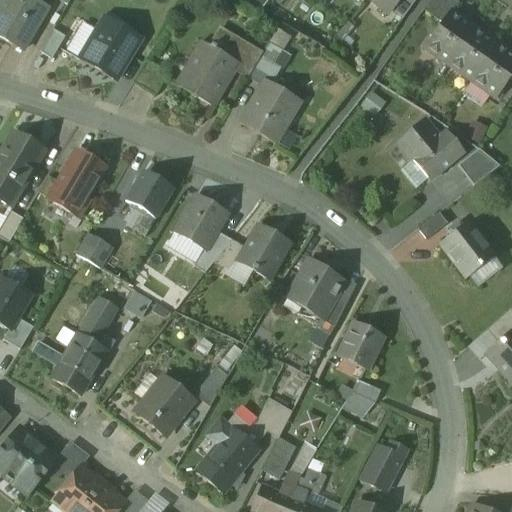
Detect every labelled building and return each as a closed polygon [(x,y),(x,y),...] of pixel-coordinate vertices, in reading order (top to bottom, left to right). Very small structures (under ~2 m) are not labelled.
[(28,0),(6,0),(0,10),(0,41),(22,55),(48,11),(28,0)] [(373,0),(390,13),(393,10),(400,0),(373,0)] [(404,0),(400,0),(393,10),(404,19),(413,6),(404,0)] [(431,0),(425,10),(435,17),(447,0),(431,0)] [(456,0),(447,0),(435,17),(444,24),(452,14),(453,14),(454,13),(461,3),(456,0)] [(68,7),(58,1),(46,22),(56,28),(68,7)] [(444,24),(426,49),(450,65),(476,30),(476,29),(454,13),(453,14),(452,14),(444,24)] [(105,21),(80,64),(115,85),(141,42),(105,21)] [(491,41),(476,30),(450,65),(473,82),(500,45),(492,40),(491,41)] [(54,33),(40,56),(52,63),(66,40),(54,33)] [(220,33),(210,51),(238,68),(234,74),(248,81),(261,60),(262,58),(220,33)] [(511,53),(500,45),(473,82),(496,98),(511,76),(511,53)] [(202,47),(177,90),(212,111),(234,74),(238,68),(210,51),(202,47)] [(281,72),(261,60),(248,81),(248,82),(259,89),(267,76),(276,81),(281,72)] [(168,77),(147,64),(133,87),(155,99),(168,77)] [(265,85),(241,128),(275,148),(300,105),(265,85)] [(373,91),(362,105),(376,115),(386,101),(373,91)] [(426,121),(399,144),(431,182),(465,154),(447,132),(439,138),(426,121)] [(22,192),(44,155),(13,136),(0,156),(0,203),(12,211),(23,193),(22,192)] [(480,150),(459,166),(475,187),(501,167),(480,150)] [(77,155),(49,203),(80,221),(89,205),(86,203),(105,172),(77,155)] [(144,175),(127,204),(155,222),(172,192),(144,175)] [(196,200),(175,236),(204,253),(205,254),(217,235),(227,218),(196,200)] [(62,215),(47,206),(30,233),(46,242),(62,215)] [(418,223),(404,208),(375,234),(389,249),(418,223)] [(440,214),(419,230),(427,241),(448,225),(440,214)] [(23,222),(11,215),(0,233),(0,240),(9,246),(23,222)] [(469,224),(441,246),(467,280),(496,258),(469,224)] [(290,247),(259,229),(246,251),(238,265),(269,283),(290,247)] [(83,247),(64,235),(52,255),(71,267),(83,247)] [(217,235),(205,254),(204,253),(195,269),(206,276),(214,266),(232,244),(217,235)] [(100,244),(89,238),(88,238),(89,238),(89,239),(88,240),(89,240),(77,259),(87,265),(100,244)] [(112,251),(100,244),(87,265),(120,284),(134,256),(115,246),(112,251)] [(232,244),(214,266),(229,274),(237,265),(238,265),(246,251),(232,244)] [(177,270),(160,259),(142,287),(160,299),(177,270)] [(345,284),(309,263),(287,302),(323,322),(341,291),(345,284)] [(2,281),(0,285),(0,326),(10,332),(11,333),(18,321),(32,299),(2,281)] [(341,291),(323,322),(335,329),(352,297),(341,291)] [(143,320),(150,300),(132,293),(124,313),(143,320)] [(118,311),(100,300),(86,323),(105,334),(118,311)] [(511,310),(487,332),(499,345),(511,333),(511,310)] [(34,330),(18,321),(11,333),(10,332),(4,343),(21,353),(34,330)] [(86,323),(52,381),(81,398),(107,354),(97,348),(105,334),(86,323)] [(354,325),(338,358),(367,372),(384,339),(354,325)] [(511,333),(499,345),(488,355),(511,382),(511,333)] [(217,370),(194,398),(210,410),(228,379),(217,370)] [(163,381),(136,414),(166,438),(193,405),(163,381)] [(381,392),(358,382),(357,382),(352,395),(376,405),(381,392)] [(293,414),(269,401),(254,429),(267,435),(279,441),(293,414)] [(1,412),(0,413),(0,435),(12,421),(1,412)] [(249,428),(238,419),(233,420),(227,427),(256,451),(267,435),(254,429),(249,428)] [(221,422),(207,439),(218,447),(196,474),(224,497),(234,485),(242,475),(259,454),(256,451),(227,427),(221,422)] [(19,431),(0,455),(0,475),(28,498),(47,474),(57,461),(19,431)] [(296,449),(279,441),(263,473),(280,481),(296,449)] [(57,461),(47,474),(58,483),(63,476),(71,482),(81,470),(90,459),(71,445),(57,461)] [(379,449),(362,481),(386,493),(406,453),(391,445),(387,453),(379,449)] [(71,482),(53,504),(63,511),(83,511),(103,488),(81,470),(71,482)] [(309,470),(304,481),(300,479),(295,492),(292,499),(304,504),(309,492),(319,496),(327,477),(309,470)] [(300,479),(288,474),(283,487),(295,492),(300,479)] [(245,478),(242,475),(234,485),(240,488),(245,478)] [(287,511),(292,499),(262,487),(251,511),(287,511)] [(103,488),(83,511),(119,511),(125,505),(103,488)] [(125,505),(119,511),(141,511),(149,503),(135,493),(125,505)] [(292,499),(287,511),(322,511),(323,511),(304,504),(292,499)]
